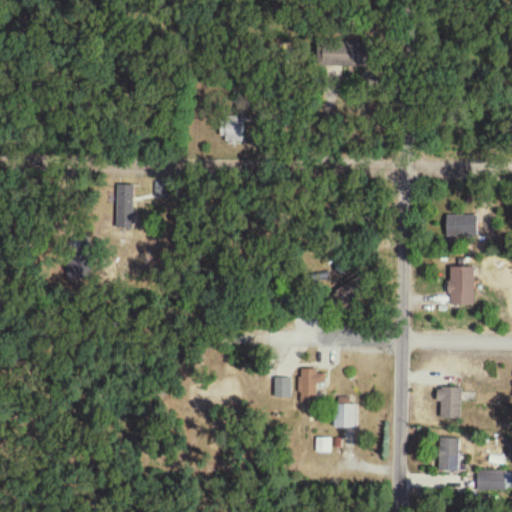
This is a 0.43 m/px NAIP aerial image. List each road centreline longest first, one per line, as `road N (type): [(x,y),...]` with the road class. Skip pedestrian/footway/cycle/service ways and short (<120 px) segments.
road 1 (residential): [(398,511),(412,0)]
road 2 (residential): [(0,163),(511,169)]
road 3 (residential): [(511,347),(319,341)]
